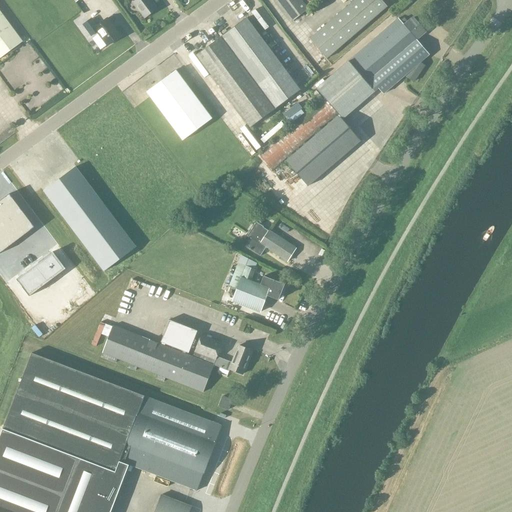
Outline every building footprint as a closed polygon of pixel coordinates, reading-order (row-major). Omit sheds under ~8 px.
[(135,0),(132,3),(144,18),(156,9),(149,0),(135,0)] [(307,10),(299,0),(274,0),(291,22),(307,10)] [(380,0),(354,0),(308,39),(325,59),(386,7),(380,0)] [(339,0),(331,6),(334,9),(341,4),(339,0)] [(232,9),(241,5),(239,1),(230,4),(232,9)] [(226,2),(199,20),(204,28),(231,9),(226,2)] [(0,13),(0,58),(6,54),(9,55),(19,47),(19,44),(22,42),(0,13)] [(245,18),(221,36),(275,108),(299,90),(245,18)] [(315,89),(323,98),(322,98),(315,91),(312,94),(319,101),(256,156),(271,172),(337,115),(338,116),(285,161),(307,186),(360,141),(341,119),(377,89),(382,94),(404,76),(413,82),(423,66),(419,63),(428,55),(415,39),(424,31),(412,18),(403,26),(397,18),(315,89)] [(90,19),(81,26),(90,38),(96,33),(106,46),(119,36),(106,19),(95,26),(90,19)] [(249,128),(275,108),(221,36),(195,55),(249,128)] [(175,71),(146,93),(182,141),(211,119),(175,71)] [(248,155),(253,152),(236,127),(231,130),(248,155)] [(75,167),(43,191),(103,272),(135,247),(75,167)] [(0,252),(34,227),(9,194),(0,200),(0,252)] [(255,222),(246,236),(243,236),(240,241),(241,244),(249,249),(248,250),(250,251),(250,250),(260,256),(265,248),(286,262),(295,248),(268,230),(268,231),(262,228),(263,227),(255,222)] [(66,269),(53,252),(16,279),(29,296),(66,269)] [(260,285),(250,281),(254,270),(245,266),(231,302),(259,312),(266,296),(278,300),(284,284),(263,276),(260,285)] [(160,345),(164,346),(165,344),(182,351),(181,353),(184,354),(185,352),(188,353),(197,331),(169,320),(160,342),(161,343),(160,345)] [(137,367),(157,375),(156,379),(163,382),(165,378),(203,393),(213,365),(229,371),(230,369),(242,374),(251,351),(238,346),(231,363),(216,357),(222,343),(201,335),(194,352),(192,357),(184,354),(181,353),(164,346),(160,345),(112,326),(105,324),(101,334),(108,337),(100,357),(115,363),(116,359),(129,364),(127,368),(135,371),(137,367)] [(221,426),(31,353),(0,434),(0,511),(109,511),(127,465),(197,491),(221,426)] [(228,410),(231,400),(222,397),(218,407),(228,410)] [(154,511),(188,511),(191,506),(160,496),(154,511)]
